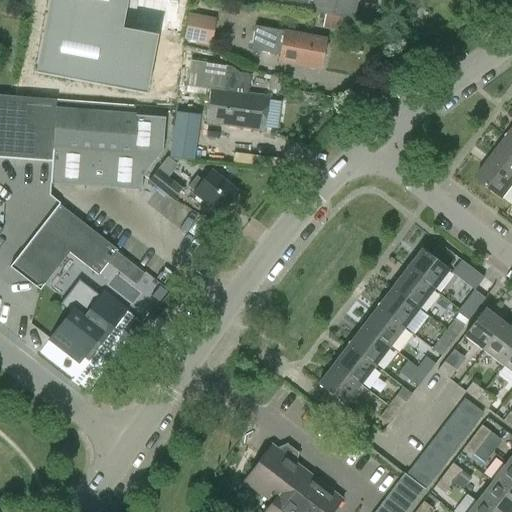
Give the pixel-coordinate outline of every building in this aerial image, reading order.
[(257,0),(257,1),(310,12),(352,19),(355,0),(257,0)] [(360,5),(356,21),(370,25),(375,9),(360,5)] [(189,13),(184,40),(211,45),(216,19),(189,13)] [(320,69),(325,39),(255,26),(250,50),(280,55),(279,61),(320,69)] [(187,87),(210,90),(206,122),(263,130),(268,97),(224,90),(227,66),(191,61),(187,87)] [(0,157),(51,162),(51,182),(141,190),(142,176),(163,151),(166,117),(135,116),(55,109),(56,100),(0,95),(0,157)] [(270,108),(269,128),(288,129),(289,109),(270,108)] [(199,115),(175,112),(169,157),(193,160),(199,115)] [(490,157),(511,173),(511,142),(505,138),(490,157)] [(511,173),(490,157),(475,177),(503,198),(511,204),(511,173)] [(172,199),(182,187),(158,168),(149,180),(172,199)] [(188,186),(195,191),(193,193),(208,205),(210,202),(221,211),(227,204),(229,205),(233,205),(237,199),(237,196),(234,194),(237,191),(211,170),(203,181),(197,176),(188,186)] [(9,267),(39,290),(68,253),(97,275),(117,250),(58,204),(9,267)] [(405,269),(433,290),(448,271),(420,250),(405,269)] [(482,276),(457,257),(452,264),(454,266),(444,279),(456,288),(459,284),(469,292),(482,276)] [(390,288),(418,309),(433,290),(405,269),(390,288)] [(376,307),(404,328),(418,309),(390,288),(376,307)] [(103,291),(97,298),(87,290),(82,290),(78,292),(75,296),(74,300),(76,305),(50,339),(79,361),(90,347),(94,351),(126,309),(103,291)] [(474,290),(456,313),(467,321),(485,299),(474,290)] [(361,326),(389,347),(404,328),(376,307),(361,326)] [(483,351),(504,323),(485,308),(464,336),(483,351)] [(463,326),(454,319),(445,330),(455,338),(463,326)] [(511,328),(504,323),(483,351),(502,365),(511,352),(511,328)] [(346,345),(374,366),(389,347),(361,326),(346,345)] [(440,356),(455,338),(445,330),(439,339),(431,349),(440,356)] [(332,364),(360,385),(374,366),(346,345),(332,364)] [(511,352),(502,365),(511,372),(511,352)] [(416,368),(425,375),(434,364),(424,357),(416,368)] [(443,361),(436,371),(448,380),(455,370),(443,361)] [(360,385),(332,364),(317,383),(345,405),(360,385)] [(425,375),(416,368),(407,380),(417,387),(425,375)] [(475,400),(479,395),(482,391),(471,383),(464,392),(475,400)] [(402,387),(395,395),(387,406),(396,413),(405,403),(411,394),(402,387)] [(482,391),(479,395),(475,400),(487,409),(494,400),(482,391)] [(456,408),(475,423),(483,413),(464,399),(456,408)] [(396,413),(387,406),(378,418),(387,425),(396,413)] [(475,423),(456,408),(449,418),(468,432),(475,423)] [(502,421),(503,421),(511,427),(511,413),(509,412),(502,421)] [(468,432),(449,418),(442,427),(461,442),(468,432)] [(490,432),(481,425),(472,436),(482,444),(490,432)] [(461,442),(442,427),(435,437),(454,451),(461,442)] [(463,448),(473,455),(482,444),(472,436),(463,448)] [(427,446),(446,461),(454,451),(435,437),(427,446)] [(313,479),(314,478),(312,477),(312,478),(295,465),(297,452),(296,452),(287,445),(286,444),(274,449),(271,447),(272,446),(270,444),(258,460),(255,461),(254,465),(242,481),(243,482),(244,481),(271,501),(263,511),(333,511),(342,500),(341,499),(340,500),(313,479)] [(446,461),(427,446),(420,456),(439,470),(446,461)] [(439,470),(420,456),(413,465),(432,480),(439,470)] [(511,467),(505,462),(491,481),(511,497),(511,467)] [(461,471),(451,463),(443,474),(453,482),(461,471)] [(432,480),(413,465),(405,475),(424,490),(432,480)] [(405,475),(404,474),(374,511),(407,511),(424,490),(405,475)] [(434,486),(444,493),(453,482),(443,474),(434,486)] [(510,511),(511,511),(511,497),(491,481),(476,500),(479,502),(491,511),(510,511)] [(491,511),(479,502),(476,500),(467,511),(491,511)] [(429,511),(432,509),(422,501),(414,511),(429,511)]
